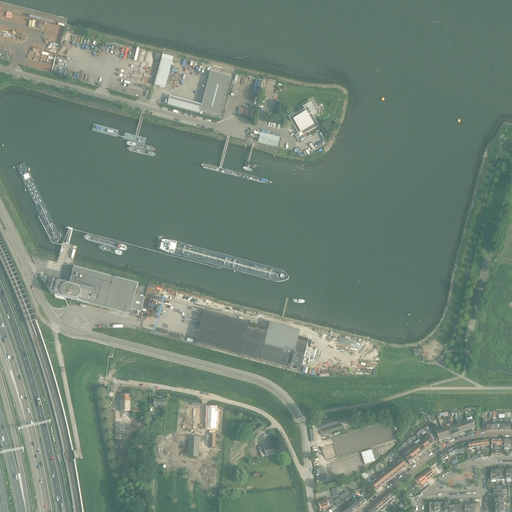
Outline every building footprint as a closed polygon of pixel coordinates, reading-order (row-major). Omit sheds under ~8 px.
[(172,61),(161,58),(154,86),(165,89),(172,61)] [(87,82),(89,69),(78,67),(75,80),(87,82)] [(219,116),(230,77),(210,72),(200,111),(219,116)] [(142,93),(144,83),(139,82),(136,92),(142,93)] [(149,99),(151,84),(145,83),(143,98),(149,99)] [(201,105),(169,96),(167,105),(199,114),(201,105)] [(295,135),(299,142),(305,138),(303,135),(319,126),(313,116),(317,113),(310,102),(303,106),(305,109),(295,114),(294,113),(288,116),(289,118),(298,133),(295,135)] [(280,138),(260,133),(258,142),(277,147),(280,138)] [(74,267),(72,273),(69,285),(56,282),(53,295),(55,295),(60,296),(60,297),(60,296),(66,298),(72,299),(71,300),(72,300),(77,301),(78,301),(83,302),(83,303),(84,303),(89,304),(129,315),(137,284),(74,267)] [(299,331),(269,322),(268,328),(204,311),(195,344),(299,371),(308,339),(298,336),(299,331)] [(416,352),(414,353),(415,356),(425,354),(423,347),(416,349),(416,352)] [(120,395),(120,411),(129,411),(130,396),(120,395)] [(208,410),(208,422),(208,427),(216,428),(216,422),(217,422),(217,413),(214,413),(214,410),(208,410)] [(319,429),(350,419),(349,416),(318,426),(317,424),(312,426),(314,430),(319,429)] [(493,431),(493,425),(487,426),(486,419),(483,419),(483,429),(487,429),(487,431),(493,431)] [(250,430),(253,435),(263,429),(260,424),(250,430)] [(321,436),(343,429),(342,425),(320,432),(321,436)] [(444,438),(442,430),(436,432),(436,429),(433,430),(434,434),(437,433),(439,440),(444,438)] [(435,442),(430,435),(429,435),(425,438),(431,446),(433,445),(432,444),(435,442)] [(189,437),(188,457),(198,457),(198,453),(195,453),(195,445),(198,445),(199,437),(189,437)] [(431,446),(425,438),(421,442),(426,449),(429,447),(429,448),(431,446)] [(426,449),(421,442),(416,445),(423,453),(424,452),(424,451),(426,449)] [(423,453),(416,445),(415,443),(413,445),(414,447),(412,448),(418,456),(421,454),(423,453)] [(276,454),(274,444),(263,446),(259,448),(261,458),(263,457),(276,454)] [(455,453),(459,452),(459,453),(465,450),(463,446),(458,449),(457,447),(452,449),(447,452),(450,457),(455,453)] [(418,456),(412,448),(410,450),(409,448),(406,450),(408,452),(414,460),(416,458),(415,458),(418,456)] [(379,457),(377,450),(375,451),(374,449),(371,450),(361,453),(365,465),(375,461),(374,459),(379,457)] [(414,460),(408,452),(403,455),(409,463),(412,460),(413,461),(414,460)] [(453,464),(450,460),(450,459),(445,453),(439,457),(443,463),(445,462),(444,460),(446,458),(448,461),(447,462),(450,466),(453,464)] [(407,466),(402,459),(401,459),(397,462),(403,470),(405,469),(405,468),(404,468),(407,466)] [(403,470),(397,462),(393,465),(399,473),(401,471),(402,471),(403,470)] [(399,473),(393,465),(388,469),(395,477),(396,475),(399,473)] [(436,475),(431,468),(422,475),(427,482),(430,479),(428,477),(431,475),(433,477),(436,475)] [(395,477),(388,469),(384,472),(390,480),(393,477),(393,478),(395,477)] [(496,480),(496,470),(496,469),(491,469),(491,472),(488,473),(488,482),(491,481),(491,480),(496,480)] [(390,480),(384,472),(380,475),(386,483),(388,482),(387,482),(390,480)] [(386,483),(380,475),(376,479),(382,486),(384,484),(385,485),(386,483)] [(427,482),(422,475),(415,480),(418,485),(424,480),(426,482),(427,482)] [(382,486),(376,479),(371,482),(377,490),(378,490),(379,489),(379,488),(382,486)] [(505,498),(505,492),(503,492),(503,489),(501,489),(498,489),(497,490),(493,490),(493,493),(494,493),(494,498),(504,497),(504,498),(505,498)] [(393,502),(387,495),(384,499),(389,505),(393,502)] [(389,505),(384,499),(380,502),(385,508),(389,505)] [(330,506),(329,506),(328,500),(324,502),(319,503),(321,509),(330,506)] [(385,508),(380,502),(376,505),(379,509),(381,508),(383,510),(385,508)] [(480,509),(480,504),(479,504),(479,503),(477,503),(477,504),(474,504),(474,511),(483,511),(483,508),(480,509)]
